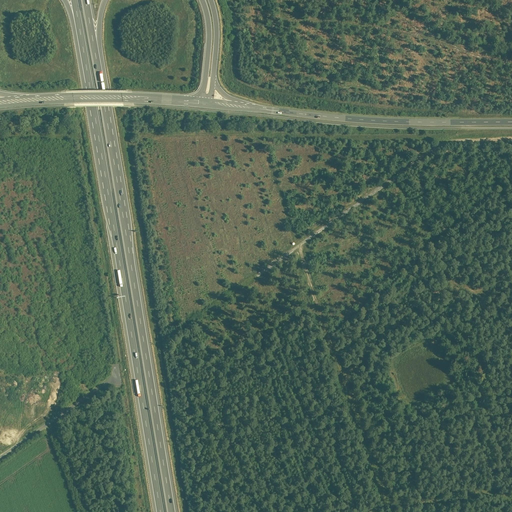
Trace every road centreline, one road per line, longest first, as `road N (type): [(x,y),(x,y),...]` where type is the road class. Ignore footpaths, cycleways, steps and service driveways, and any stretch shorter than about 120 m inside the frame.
road 1 (motorway): [(89,85),(160,511)]
road 2 (motorway): [(171,511),(102,90)]
road 3 (track): [(186,324),(422,156),(447,144),(511,139)]
road 4 (track): [(298,244),(384,501)]
road 5 (tertiary): [(260,110),(359,121),(511,122)]
road 6 (tertiary): [(29,101),(202,103)]
road 7 (unclassified): [(0,457),(115,377)]
